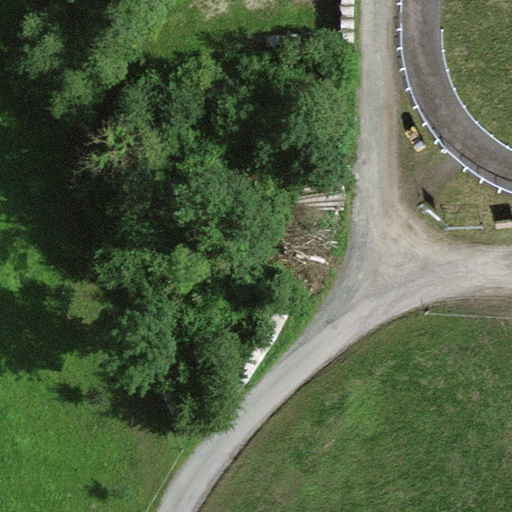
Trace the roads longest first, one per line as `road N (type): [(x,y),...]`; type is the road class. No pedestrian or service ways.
road 1 (track): [(374,302),(379,249),(367,0)]
road 2 (track): [(374,302),(270,391),(195,471),(175,511)]
road 3 (track): [(511,267),(457,270),(374,302)]
